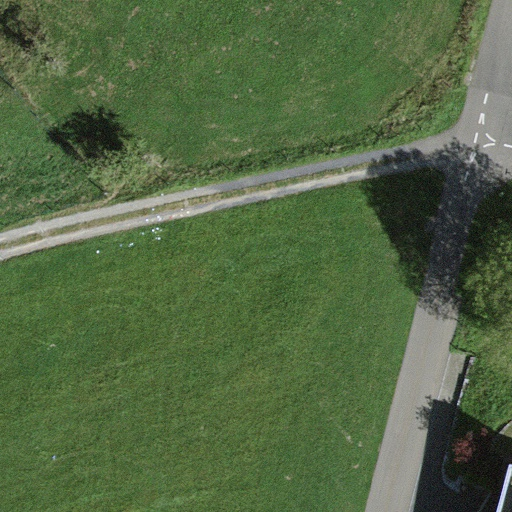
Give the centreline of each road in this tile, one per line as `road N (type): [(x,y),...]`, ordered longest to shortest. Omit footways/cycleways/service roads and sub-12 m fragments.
road 1 (track): [(476,149),(279,179),(0,251)]
road 2 (residential): [(476,149),(384,511)]
road 3 (unclassified): [(511,9),(476,149)]
